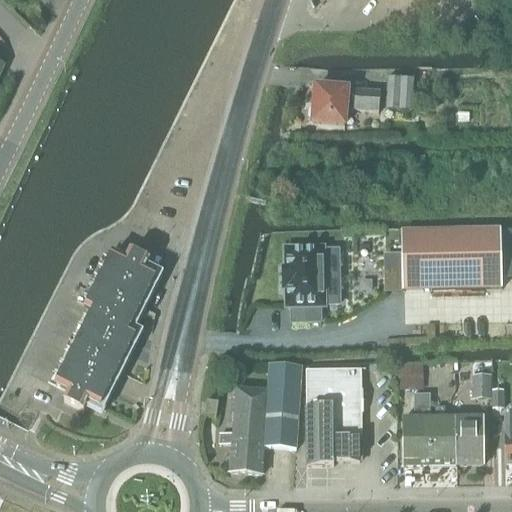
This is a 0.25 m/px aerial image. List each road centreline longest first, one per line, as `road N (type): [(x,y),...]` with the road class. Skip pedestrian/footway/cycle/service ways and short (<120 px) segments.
road 1 (tertiary): [(176,368),(276,0)]
road 2 (secondary): [(0,164),(81,0)]
